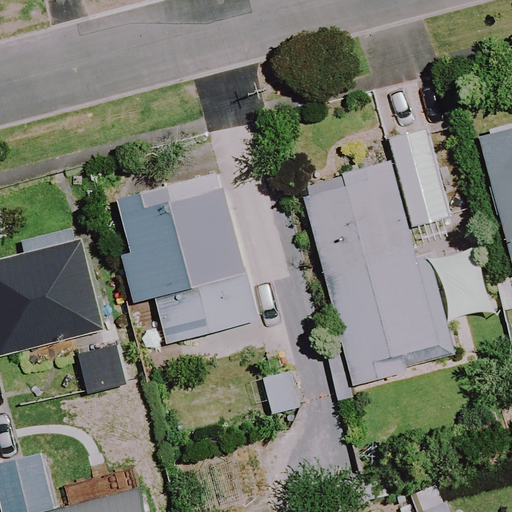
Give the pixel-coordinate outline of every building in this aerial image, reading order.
[(511,124),(486,131),(511,229),(511,124)] [(449,240),(421,133),(391,141),(396,161),(332,178),(335,191),(307,198),(356,388),(458,362),(428,245),(449,240)] [(186,340),(195,367),(265,346),(256,318),(267,315),(221,165),(124,195),(140,247),(125,251),(141,302),(161,296),(175,343),(186,340)] [(111,327),(84,223),(25,238),(29,252),(0,258),(0,332),(5,353),(111,327)] [(135,382),(125,341),(86,350),(96,391),(135,382)] [(306,404),(295,368),(267,377),(279,413),(306,404)] [(37,511),(58,507),(44,451),(0,462),(0,479),(8,511),(37,511)] [(453,511),(447,493),(401,510),(402,511),(453,511)]
